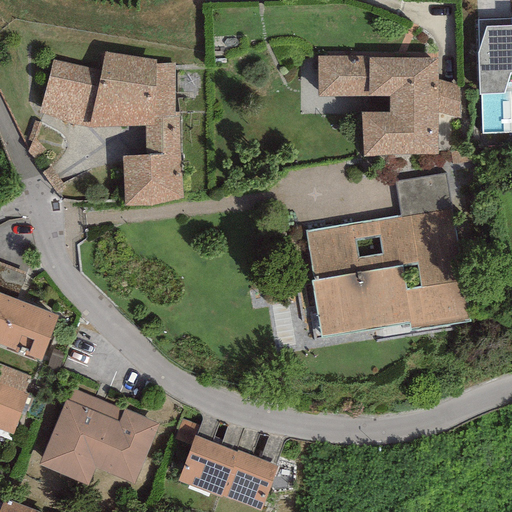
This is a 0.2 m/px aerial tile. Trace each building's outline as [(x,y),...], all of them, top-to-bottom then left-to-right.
[(511,18),(511,19),(511,26),(486,27),(477,52),(478,95),(503,94),(510,74),(511,73),(511,18)] [(100,70),(52,59),(38,114),(90,129),(145,127),(146,155),(122,157),(123,206),(183,199),(178,112),(174,113),(174,63),(155,63),(156,59),(104,51),(100,70)] [(360,113),(362,157),(438,153),(437,113),(436,80),(436,57),(368,58),(369,56),(317,56),(317,97),(389,95),(389,113),(360,113)] [(459,86),(436,80),(437,113),(459,119),(459,86)] [(444,173),(394,182),(400,216),(450,208),(444,173)] [(400,216),(306,233),(314,281),(311,282),(321,338),(410,322),(411,331),(469,321),(450,208),(400,216)] [(25,274),(0,263),(0,286),(17,294),(25,274)] [(58,316),(0,294),(0,345),(40,361),(58,316)] [(0,429),(12,434),(27,395),(22,393),(28,376),(0,365),(0,429)] [(122,410),(72,390),(68,400),(64,399),(37,464),(87,485),(94,469),(133,485),(159,424),(123,409),(122,410)] [(235,452),(194,436),(176,481),(221,498),(221,496),(238,453),(235,452)] [(236,450),(235,452),(238,453),(221,496),(260,511),(277,466),(236,450)] [(0,491),(8,470),(0,467),(0,491)] [(38,511),(3,499),(0,507),(0,511),(38,511)]
